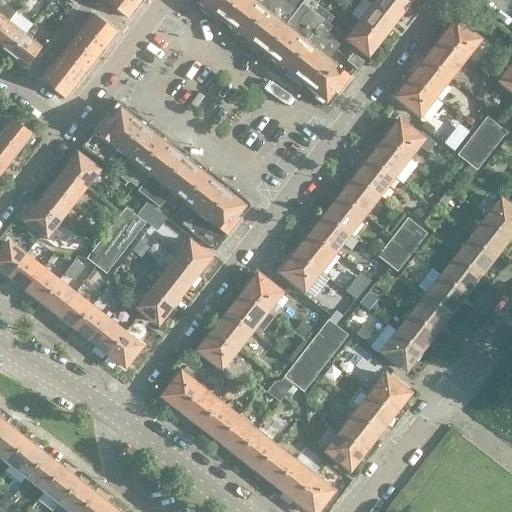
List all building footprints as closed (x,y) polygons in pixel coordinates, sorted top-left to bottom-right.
[(138,5),(131,0),(103,0),(127,18),(138,5)] [(217,23),(235,0),(196,0),(196,2),(195,3),(195,4),(196,5),(196,6),(211,18),(211,19),(212,19),(217,23)] [(239,40),(269,0),(235,0),(217,23),(222,27),(222,28),(224,28),(239,40)] [(305,0),(269,0),(239,40),(254,52),(254,53),(255,52),(260,56),(305,0)] [(328,14),(316,4),(310,0),(305,0),(260,56),(265,60),(265,62),(266,61),(281,73),(328,14)] [(394,22),(406,5),(399,0),(377,0),(373,6),(394,22)] [(381,38),(394,22),(373,6),(360,22),(381,38)] [(116,32),(93,14),(82,28),(106,46),(116,32)] [(328,60),(340,44),(335,40),(340,33),(328,24),(333,17),(328,14),(281,73),(296,85),(297,86),(298,86),(303,90),(327,59),(328,60)] [(0,48),(8,55),(24,34),(8,21),(0,31),(0,48)] [(464,59),(479,39),(455,21),(440,40),(464,59)] [(368,55),(381,38),(360,22),(347,39),(368,55)] [(106,46),(82,28),(72,41),(95,59),(106,46)] [(25,68),(41,47),(24,34),(8,55),(25,68)] [(449,77),(464,59),(440,40),(426,59),(449,77)] [(95,59),(72,41),(62,54),(85,72),(95,59)] [(362,62),(351,53),(344,62),(355,71),(362,62)] [(85,72),(62,54),(51,67),(75,85),(85,72)] [(338,95),(351,78),(328,60),(327,59),(303,90),(308,94),(308,95),(309,95),(324,106),(325,107),(326,107),(327,107),(329,106),(337,95),(338,95)] [(435,96),(449,77),(426,59),(411,78),(435,96)] [(511,90),(511,65),(499,81),(511,90)] [(75,85),(51,67),(41,80),(65,98),(75,85)] [(420,115),(435,96),(411,78),(396,97),(416,113),(419,115),(420,115)] [(118,150),(139,123),(142,119),(137,115),(137,114),(136,114),(122,103),(121,102),(120,102),(119,102),(118,102),(117,103),(116,103),(108,114),(107,114),(94,130),(95,131),(83,147),(106,165),(118,150)] [(426,120),(420,115),(419,115),(416,113),(414,116),(424,124),(426,120)] [(0,136),(19,151),(32,134),(11,118),(0,132),(0,136)] [(496,125),(487,118),(482,124),(491,132),(496,125)] [(140,167),(164,135),(149,124),(148,123),(147,123),(142,119),(139,123),(118,150),(128,157),(116,173),(128,182),(140,167)] [(423,139),(422,138),(399,120),(384,140),(407,158),(421,141),(423,139)] [(491,132),(482,124),(477,130),(486,138),(491,132)] [(506,133),(496,125),(491,132),(501,139),(506,133)] [(486,138),(477,130),(472,136),(482,144),(486,138)] [(501,139),(491,132),(486,138),(496,145),(501,139)] [(149,199),(182,157),(185,152),(180,148),(180,147),(179,147),(164,135),(140,167),(151,175),(139,191),(149,199)] [(434,143),(425,135),(422,138),(423,139),(421,141),(431,148),(434,143)] [(0,162),(6,167),(19,151),(0,136),(0,162)] [(482,144),(472,136),(467,142),(477,150),(482,144)] [(496,145),(486,138),(482,144),(491,151),(496,145)] [(393,177),(407,158),(384,140),(369,158),(393,177)] [(477,150),(467,142),(462,148),(472,156),(477,150)] [(491,151),(482,144),(477,150),(486,157),(491,151)] [(472,156),(462,148),(457,155),(467,162),(472,156)] [(486,157),(477,150),(472,156),(482,163),(486,157)] [(184,201),(208,170),(191,157),(191,156),(190,156),(185,152),(182,157),(149,199),(159,207),(171,191),(184,201)] [(85,187),(98,170),(77,154),(64,171),(85,187)] [(482,163),(472,156),(467,162),(476,170),(482,163)] [(378,196),(393,177),(369,158),(354,177),(378,196)] [(192,232),(225,190),(228,186),(223,182),(223,181),(222,181),(208,170),(184,201),(193,208),(181,224),(192,232)] [(72,203),(85,187),(64,171),(51,187),(72,203)] [(363,215),(378,196),(354,177),(340,196),(363,215)] [(241,219),(241,218),(249,207),(250,206),(250,205),(250,204),(250,203),(249,202),(234,191),(234,190),(233,189),(232,189),(228,186),(225,190),(192,232),(215,250),(227,235),(228,236),(241,219)] [(59,219),(72,203),(51,187),(39,203),(59,219)] [(348,233),(363,215),(340,196),(325,215),(348,233)] [(509,237),(511,233),(511,208),(502,201),(487,220),(509,237)] [(46,236),(59,219),(39,203),(26,220),(46,236)] [(135,216),(126,208),(121,215),(130,222),(135,216)] [(130,222),(121,215),(116,221),(125,229),(130,222)] [(334,252),(348,233),(325,215),(310,234),(334,252)] [(145,223),(135,216),(130,222),(140,230),(145,223)] [(418,227),(408,219),(403,226),(413,233),(418,227)] [(494,256),(509,237),(487,220),(472,239),(494,256)] [(125,229),(116,221),(111,227),(121,235),(125,229)] [(140,230),(130,222),(125,229),(135,236),(140,230)] [(413,233),(403,226),(398,232),(408,239),(413,233)] [(121,235),(111,227),(106,233),(116,241),(121,235)] [(427,234),(418,227),(413,233),(422,241),(427,234)] [(135,236),(125,229),(121,235),(130,242),(135,236)] [(408,239),(398,232),(394,238),(403,246),(408,239)] [(116,241),(106,233),(101,240),(111,247),(116,241)] [(422,241),(413,233),(408,239),(417,247),(422,241)] [(319,271),(334,252),(310,234),(295,253),(319,271)] [(130,242),(121,235),(116,241),(125,248),(130,242)] [(135,253),(145,241),(140,237),(131,249),(135,253)] [(403,246),(394,238),(389,244),(398,252),(403,246)] [(417,247),(408,239),(403,246),(413,253),(417,247)] [(480,275),(494,256),(472,239),(458,258),(480,275)] [(111,247),(101,240),(97,246),(106,253),(111,247)] [(125,248),(116,241),(111,247),(121,254),(125,248)] [(196,274),(210,257),(189,241),(176,258),(196,274)] [(0,269),(9,276),(25,256),(8,243),(0,252),(0,269)] [(398,252),(389,244),(384,250),(394,258),(398,252)] [(106,253),(97,246),(92,252),(101,259),(106,253)] [(413,253),(403,246),(398,252),(408,259),(413,253)] [(121,254),(111,247),(106,253),(116,261),(121,254)] [(394,258),(384,250),(379,257),(388,264),(394,258)] [(101,259),(92,252),(87,258),(96,266),(101,259)] [(408,259),(398,252),(394,258),(403,265),(408,259)] [(116,261),(106,253),(101,259),(111,267),(116,261)] [(304,291),(319,271),(295,253),(280,272),(304,291)] [(25,289),(41,269),(25,256),(9,276),(25,289)] [(184,290),(196,274),(176,258),(163,274),(184,290)] [(403,265),(394,258),(388,264),(398,272),(403,265)] [(465,294),(480,275),(458,258),(443,277),(465,294)] [(111,267),(101,259),(96,266),(106,273),(111,267)] [(42,302),(58,281),(41,269),(25,289),(42,302)] [(171,307),(184,290),(163,274),(150,291),(171,307)] [(266,312),(281,293),(257,274),(242,294),(266,312)] [(450,313),(465,294),(443,277),(428,295),(450,313)] [(58,315),(74,294),(58,281),(42,302),(58,315)] [(158,324),(171,307),(150,291),(137,308),(158,324)] [(75,328),(91,307),(74,294),(58,315),(75,328)] [(251,331),(266,312),(242,294),(227,312),(251,331)] [(435,332),(450,313),(428,295),(413,314),(435,332)] [(91,340),(107,320),(91,307),(75,328),(91,340)] [(236,350),(251,331),(227,312),(213,331),(236,350)] [(421,350),(435,332),(413,314),(399,333),(421,350)] [(107,353),(124,333),(107,320),(91,340),(107,353)] [(338,328),(335,326),(328,320),(323,327),(332,334),(338,328)] [(332,334),(323,327),(318,333),(328,340),(332,334)] [(347,335),(338,328),(332,334),(342,342),(347,335)] [(221,369),(236,350),(213,331),(198,350),(221,369)] [(124,366),(140,346),(124,333),(107,353),(124,366)] [(328,340),(318,333),(313,339),(323,346),(328,340)] [(406,370),(421,350),(399,333),(384,353),(406,370)] [(342,342),(332,334),(328,340),(337,348),(342,342)] [(323,346),(313,339),(309,345),(318,353),(323,346)] [(337,348),(328,340),(323,346),(332,354),(337,348)] [(318,353),(309,345),(304,351),(313,359),(318,353)] [(332,354),(323,346),(318,353),(328,360),(332,354)] [(313,359),(304,351),(299,357),(308,365),(313,359)] [(328,360),(318,353),(313,359),(323,366),(328,360)] [(308,365),(299,357),(294,364),(304,371),(308,365)] [(323,366),(313,359),(308,365),(318,372),(323,366)] [(304,371),(294,364),(289,370),(299,377),(304,371)] [(318,372),(308,365),(304,371),(313,379),(318,372)] [(299,377),(289,370),(284,376),(294,384),(299,377)] [(313,379),(304,371),(299,377),(308,385),(313,379)] [(181,411),(200,387),(181,372),(162,396),(181,411)] [(394,412),(409,393),(385,375),(370,394),(394,412)] [(308,385),(299,377),(294,384),(303,391),(308,385)] [(200,426),(219,402),(200,387),(181,411),(200,426)] [(379,431),(394,412),(370,394),(355,413),(379,431)] [(219,441),(238,417),(219,402),(200,426),(219,441)] [(364,450),(379,431),(355,413),(341,432),(364,450)] [(238,455),(257,432),(238,417),(219,441),(238,455)] [(45,454),(31,443),(6,424),(0,431),(0,455),(27,477),(45,454)] [(257,470),(275,446),(257,432),(238,455),(257,470)] [(349,469),(364,450),(341,432),(326,451),(349,469)] [(276,485),(294,461),(275,446),(257,470),(276,485)] [(50,481),(61,467),(45,454),(27,477),(46,492),(53,483),(50,481)] [(295,500),(313,476),(294,461),(276,485),(295,500)] [(60,503),(78,480),(61,467),(50,481),(53,483),(46,492),(60,503)] [(310,511),(315,511),(332,491),(313,476),(295,500),(310,511)] [(83,507),(94,493),(78,480),(60,503),(71,511),(83,511),(86,509),(83,507)] [(105,511),(111,506),(94,493),(83,507),(86,509),(83,511),(105,511)] [(0,504),(6,509),(13,501),(6,496),(0,503),(0,504)]
